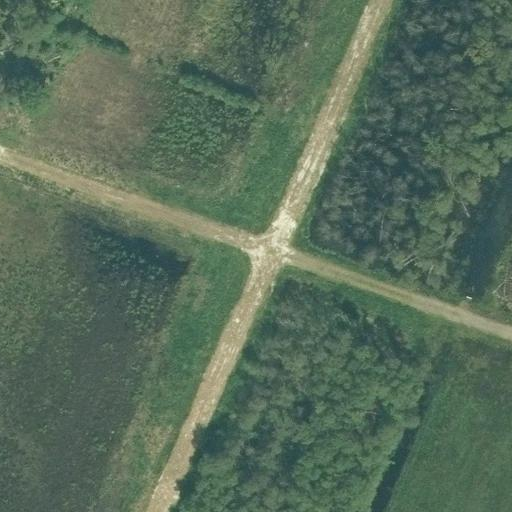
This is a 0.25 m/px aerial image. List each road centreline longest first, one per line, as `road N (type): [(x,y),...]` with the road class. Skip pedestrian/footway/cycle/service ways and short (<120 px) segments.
road 1 (track): [(275,249),(0,155)]
road 2 (track): [(159,511),(275,249)]
road 3 (track): [(381,0),(275,249)]
